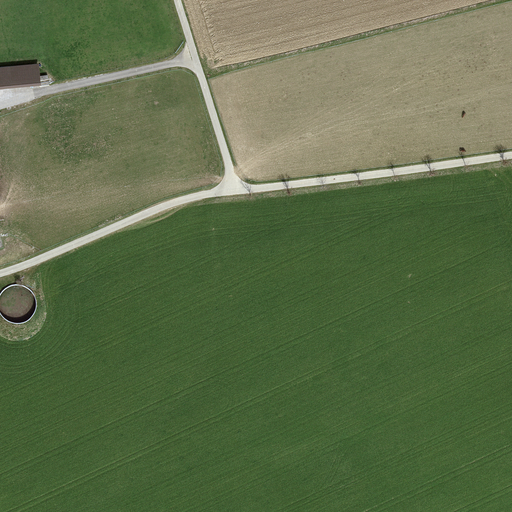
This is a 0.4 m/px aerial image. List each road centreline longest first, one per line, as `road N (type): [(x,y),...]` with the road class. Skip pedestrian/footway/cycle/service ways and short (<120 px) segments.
road 1 (track): [(233,189),(511,154)]
road 2 (track): [(0,273),(183,199),(233,189)]
road 3 (track): [(195,60),(0,108)]
road 4 (track): [(233,189),(177,0)]
